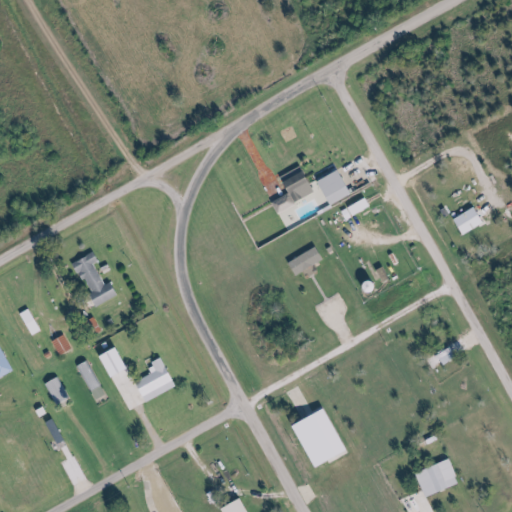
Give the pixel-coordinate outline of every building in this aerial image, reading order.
[(275,202),(281,213),(320,192),(306,165),(284,176),(293,193),(275,202)] [(357,194),(344,170),(323,181),(336,205),(357,194)] [(345,211),(349,220),(374,206),(369,197),(345,211)] [(468,235),(488,222),(479,207),(459,219),(468,235)] [(327,260),(322,247),(293,260),(301,278),(316,271),(314,266),(327,260)] [(122,295),(115,281),(108,285),(97,263),(102,260),(98,252),(78,262),(100,306),(122,295)] [(44,331),(35,308),(25,312),(34,335),(44,331)] [(76,349),(68,335),(56,341),(64,356),(76,349)] [(0,349),(0,379),(16,372),(6,347),(0,349)] [(135,368),(123,347),(106,356),(118,378),(135,368)] [(149,402),(180,387),(167,359),(151,366),(155,374),(140,381),(149,402)] [(81,366),(99,400),(109,395),(91,361),(81,366)] [(59,406),(72,400),(62,378),(49,384),(59,406)] [(355,452),(332,409),(301,425),(324,468),(355,452)] [(68,440),(56,418),(48,423),(59,445),(68,440)] [(420,473),(431,498),(465,483),(454,459),(420,473)] [(231,511),(254,511),(250,499),(229,507),(231,511)]
